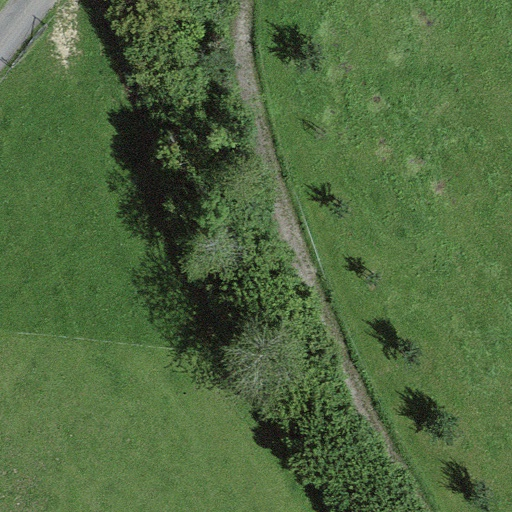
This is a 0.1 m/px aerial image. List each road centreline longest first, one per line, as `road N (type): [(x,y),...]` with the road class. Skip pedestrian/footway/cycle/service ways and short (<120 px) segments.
road 1 (track): [(60,0),(178,298),(306,511)]
road 2 (track): [(426,511),(310,283),(247,102),(245,0)]
